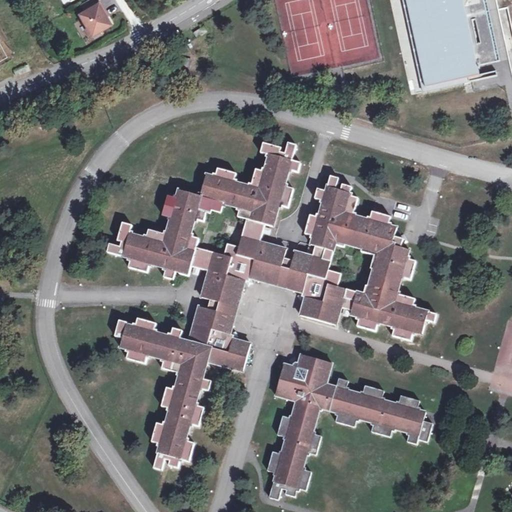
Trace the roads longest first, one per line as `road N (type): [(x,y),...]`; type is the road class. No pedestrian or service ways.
road 1 (residential): [(145,511),(80,418),(45,328),(53,262),(76,203),(122,142),(145,123),(195,104),(255,105),(511,176)]
road 2 (residential): [(206,0),(111,54),(0,100)]
